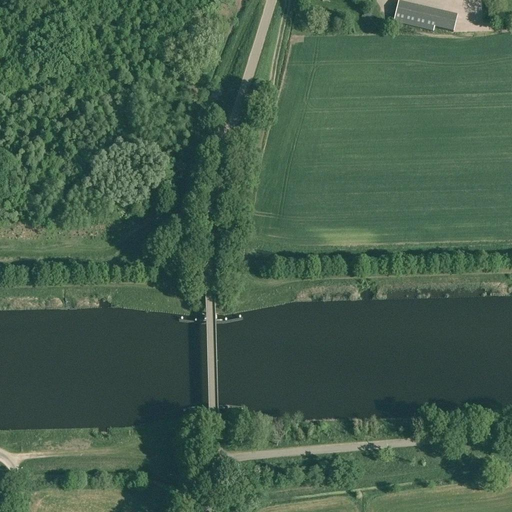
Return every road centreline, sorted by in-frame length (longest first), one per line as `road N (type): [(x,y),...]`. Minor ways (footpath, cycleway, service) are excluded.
road 1 (unclassified): [(214,455),(209,217),(273,0)]
road 2 (track): [(0,290),(157,283),(175,273),(195,179),(211,145),(230,134)]
road 3 (unclassified): [(511,433),(214,455)]
road 4 (track): [(289,0),(246,245)]
